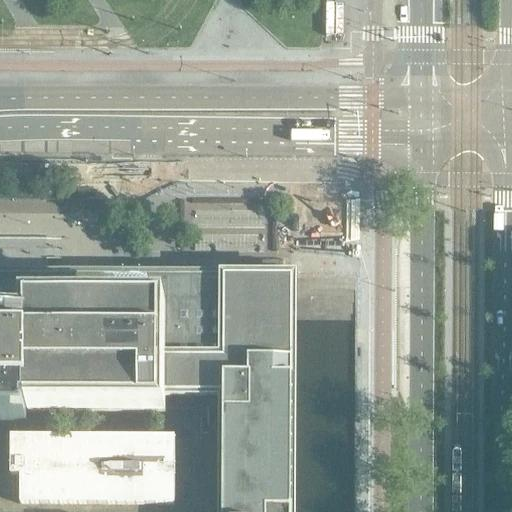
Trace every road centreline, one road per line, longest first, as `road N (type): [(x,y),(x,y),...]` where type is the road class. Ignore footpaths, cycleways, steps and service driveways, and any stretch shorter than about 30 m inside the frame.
road 1 (secondary): [(420,101),(0,100)]
road 2 (secondary): [(0,137),(419,138)]
road 3 (secondary): [(419,138),(420,511)]
